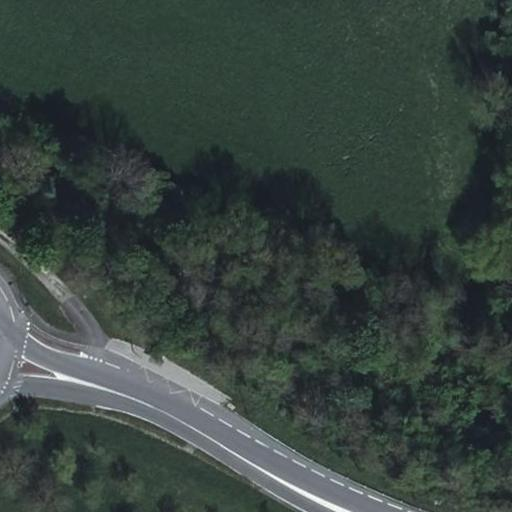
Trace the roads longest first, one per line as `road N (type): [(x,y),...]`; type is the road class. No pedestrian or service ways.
road 1 (secondary): [(383,511),(0,331)]
road 2 (residential): [(0,388),(68,389),(127,404),(322,511)]
